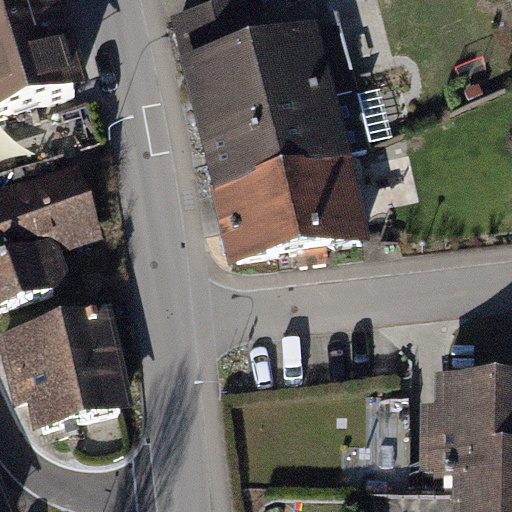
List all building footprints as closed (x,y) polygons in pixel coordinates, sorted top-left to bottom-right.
[(48,0),(0,0),(0,123),(77,101),(48,0)] [(248,6),(178,24),(239,265),(362,245),(328,106),(356,99),(337,31),(260,50),(248,6)] [(362,78),(407,66),(391,11),(347,23),(362,78)] [(80,182),(0,208),(0,267),(44,253),(98,235),(80,182)] [(0,314),(58,295),(44,253),(0,267),(0,314)] [(102,320),(4,343),(19,409),(39,404),(46,434),(125,415),(102,320)] [(511,511),(511,389),(449,388),(446,479),(458,479),(457,511),(511,511)]
